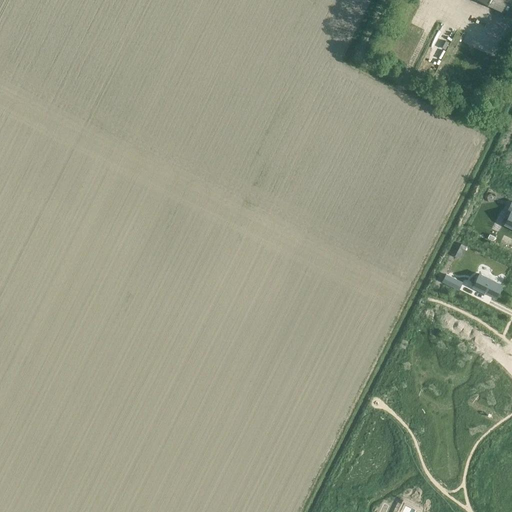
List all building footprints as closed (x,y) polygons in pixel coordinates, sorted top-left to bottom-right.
[(324,0),(319,10),(327,14),(332,6),(352,16),(360,0),(324,0)] [(511,12),(511,0),(480,0),(511,15),(511,12)] [(471,65),(476,54),(466,50),(461,60),(471,65)] [(480,274),(473,287),(495,298),(502,285),(480,274)] [(384,503),(379,511),(388,511),(391,507),(384,503)]
